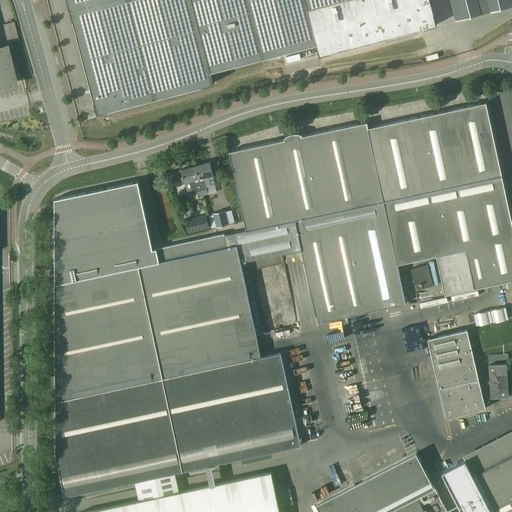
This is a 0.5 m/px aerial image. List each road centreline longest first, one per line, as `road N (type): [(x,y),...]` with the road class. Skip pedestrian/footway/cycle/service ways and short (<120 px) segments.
road 1 (tertiary): [(68,169),(277,103),(511,62)]
road 2 (tertiary): [(29,511),(25,234),(38,188)]
road 3 (unclassified): [(68,169),(21,0)]
